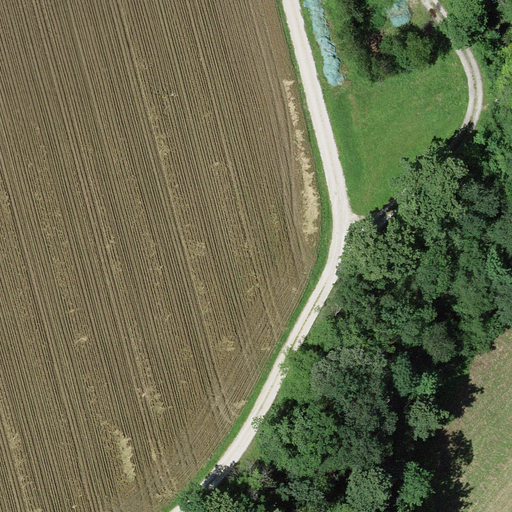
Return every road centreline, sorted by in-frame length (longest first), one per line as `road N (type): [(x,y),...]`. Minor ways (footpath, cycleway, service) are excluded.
road 1 (track): [(180,511),(254,425),(333,269),(344,217),(289,0)]
road 2 (track): [(344,217),(388,217),(453,154),(477,102),(462,48),(430,0)]
